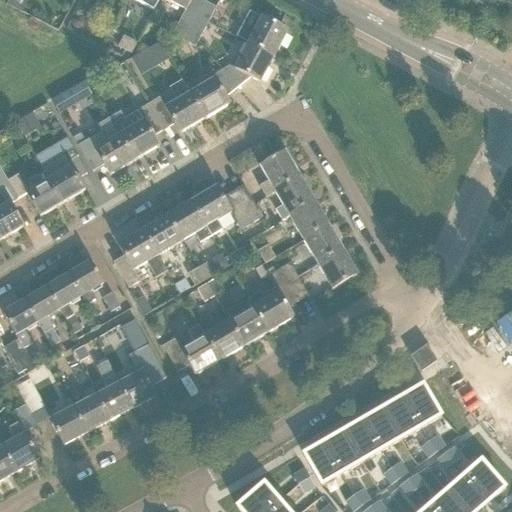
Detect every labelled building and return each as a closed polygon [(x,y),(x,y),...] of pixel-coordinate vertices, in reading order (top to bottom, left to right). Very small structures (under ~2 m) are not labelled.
[(192,31),(206,4),(199,0),(163,0),(185,12),(179,24),(192,31)] [(511,0),(469,0),(488,9),(492,0),(495,0),(506,5),(511,7),(511,6),(511,2),(511,0)] [(192,31),(201,36),(215,9),(206,4),(192,31)] [(281,13),(268,6),(264,15),(276,21),(281,13)] [(81,18),(76,17),(72,20),(71,25),(74,29),(79,30),(83,27),(84,22),(81,18)] [(248,46),(273,60),(287,33),(262,20),(253,37),(242,31),(238,40),(248,46)] [(188,37),(192,31),(179,24),(175,30),(188,37)] [(198,42),(188,37),(175,30),(173,36),(195,47),(198,42)] [(198,42),(201,36),(192,31),(188,37),(198,42)] [(131,55),(136,44),(123,38),(118,48),(131,55)] [(260,84),(273,60),(248,46),(235,70),(229,67),(222,71),(237,89),(250,78),(260,84)] [(225,98),(237,89),(222,71),(212,77),(214,81),(201,89),(196,81),(185,87),(190,96),(189,96),(204,121),(229,106),(225,98)] [(85,83),(69,92),(71,95),(76,105),(92,96),(85,83)] [(180,135),(204,121),(189,96),(166,110),(159,99),(148,106),(163,131),(174,125),(180,135)] [(153,137),(163,131),(148,106),(137,112),(144,123),(131,131),(123,117),(112,124),(111,124),(134,162),(159,148),(153,137)] [(111,124),(112,124),(110,119),(97,126),(101,133),(88,140),(82,130),(71,136),(93,173),(103,167),(109,177),(134,162),(111,124)] [(275,195),(300,180),(285,154),(260,169),(268,183),(259,187),(266,198),(275,194),(275,195)] [(49,181),(62,205),(85,191),(78,180),(86,175),(76,158),(68,162),(64,155),(53,162),(41,168),(49,181)] [(7,183),(8,182),(0,167),(0,198),(5,207),(0,210),(0,241),(23,228),(9,205),(17,200),(7,183)] [(62,205),(49,181),(28,194),(18,177),(8,182),(7,183),(17,200),(26,195),(40,218),(62,205)] [(289,219),(314,204),(300,180),(275,195),(282,206),(275,211),(282,222),(289,218),(289,219)] [(247,221),(259,214),(243,187),(231,194),(247,221)] [(247,221),(231,194),(222,200),(216,189),(189,205),(209,238),(222,230),(217,222),(230,214),(237,227),(247,221)] [(304,243),(328,228),(314,204),(289,219),(304,243)] [(199,244),(209,238),(189,205),(165,219),(180,244),(195,236),(199,244)] [(259,214),(237,227),(240,232),(262,219),(259,214)] [(155,259),(159,257),(180,244),(165,219),(140,234),(155,259)] [(318,267),(343,252),(328,228),(304,243),(318,267)] [(167,271),(159,257),(155,259),(140,234),(118,247),(124,258),(113,264),(128,289),(139,283),(133,272),(147,264),(155,278),(167,271)] [(265,264),(276,259),(268,246),(258,253),(265,264)] [(343,252),(318,267),(332,291),(357,276),(343,252)] [(196,270),(203,283),(215,276),(208,263),(196,270)] [(68,277),(80,298),(81,298),(86,306),(96,300),(91,292),(103,285),(90,264),(68,277)] [(272,285),(281,280),(294,273),(289,265),(268,278),(272,285)] [(265,273),(268,278),(275,273),(272,268),(265,273)] [(195,287),(203,283),(196,270),(188,275),(195,287)] [(281,280),(296,304),(308,297),(294,273),(281,280)] [(67,306),(80,298),(68,277),(45,290),(58,312),(59,311),(65,322),(73,335),(82,330),(74,317),(67,306)] [(205,286),(213,298),(224,291),(217,279),(205,286)] [(287,309),(296,304),(281,280),(272,285),(278,295),(265,302),(260,293),(246,301),(266,335),(293,320),(287,309)] [(180,295),(191,289),(186,281),(175,286),(176,288),(173,289),(177,295),(179,294),(180,295)] [(205,303),(213,298),(205,286),(197,290),(205,303)] [(52,348),(60,343),(46,318),(48,317),(50,320),(58,315),(57,312),(58,312),(45,290),(24,303),(36,324),(38,324),(52,348)] [(111,313),(120,308),(111,293),(102,298),(111,313)] [(242,349),(266,335),(246,301),(224,314),(230,323),(227,324),(242,349)] [(18,341),(10,345),(25,372),(26,374),(36,369),(24,349),(31,345),(24,332),(36,324),(24,303),(3,316),(18,341)] [(117,386),(130,412),(155,399),(150,388),(166,380),(148,347),(148,348),(134,322),(123,328),(136,354),(128,358),(137,376),(119,385),(117,386)] [(217,364),(242,349),(227,324),(205,338),(203,339),(217,364)] [(203,339),(205,338),(198,325),(187,332),(194,344),(180,352),(174,341),(163,348),(178,373),(189,367),(195,377),(217,364),(203,339)] [(107,351),(118,344),(112,332),(100,339),(107,351)] [(18,375),(25,372),(10,345),(4,349),(18,375)] [(421,374),(437,363),(426,347),(410,358),(421,374)] [(117,386),(119,385),(107,363),(96,368),(108,391),(97,397),(95,398),(108,424),(130,412),(117,386)] [(95,398),(97,397),(93,389),(86,374),(75,379),(83,394),(84,393),(88,402),(74,409),(73,410),(85,436),(108,424),(95,398)] [(23,406),(35,428),(51,419),(46,409),(30,380),(15,388),(25,405),(23,406)] [(441,418),(423,386),(403,398),(421,430),(441,418)] [(421,430),(403,398),(383,410),(401,441),(421,430)] [(73,410),(74,409),(70,400),(60,405),(65,414),(50,422),(64,447),(85,436),(73,410)] [(23,434),(35,428),(23,406),(12,413),(18,423),(9,428),(16,441),(4,448),(0,450),(15,475),(39,461),(23,434)] [(401,441),(383,410),(363,421),(381,453),(401,441)] [(381,453),(363,421),(343,433),(361,464),(381,453)] [(361,464),(343,433),(323,444),(342,476),(361,464)] [(426,444),(435,455),(442,450),(434,438),(426,444)] [(0,450),(4,448),(0,441),(0,483),(15,475),(0,450)] [(342,476),(323,444),(303,456),(321,488),(342,476)] [(435,455),(426,444),(418,449),(427,461),(435,455)] [(461,459),(454,449),(445,455),(453,465),(461,459)] [(453,465),(445,455),(437,461),(444,471),(453,465)] [(482,462),(464,478),(487,505),(505,490),(482,462)] [(405,477),(396,465),(389,471),(397,482),(405,477)] [(296,484),(309,477),(304,469),(291,476),(296,484)] [(397,482),(389,471),(381,476),(389,488),(397,482)] [(314,485),(309,477),(296,484),(301,492),(314,485)] [(415,478),(407,484),(415,495),(423,490),(415,478)] [(464,478),(446,493),(462,511),(479,511),(487,505),(464,478)] [(415,495),(407,484),(399,489),(407,501),(415,495)] [(268,511),(279,502),(264,485),(236,508),(239,511),(268,511)] [(368,503),(359,492),(351,497),(360,509),(368,503)] [(462,511),(446,493),(429,508),(432,511),(462,511)] [(355,511),(360,509),(351,497),(344,503),(350,511),(355,511)] [(287,511),(279,502),(268,511),(287,511)]
